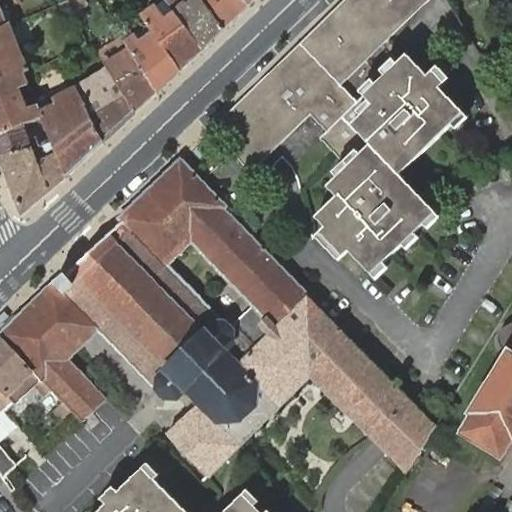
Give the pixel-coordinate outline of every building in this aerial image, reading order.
[(63,14),(74,9),(70,0),(59,5),(63,14)] [(88,5),(85,0),(69,0),(70,0),(74,9),(76,15),(88,5)] [(187,0),(165,0),(175,13),(202,50),(225,30),(200,0),(192,0),(189,2),(187,0)] [(246,0),(200,0),(225,30),(250,5),(246,0)] [(266,78),(220,122),(238,141),(230,149),(233,152),(252,172),(261,164),(268,171),(284,156),(293,166),(322,138),(349,166),(370,146),(351,127),(373,105),(365,97),(408,55),(454,10),(447,0),(346,0),(283,62),(289,67),(272,83),(266,78)] [(157,9),(144,18),(151,28),(155,34),(181,70),(202,50),(175,13),(166,21),(157,9)] [(0,82),(25,73),(26,72),(7,26),(6,26),(0,28),(0,82)] [(146,41),(155,34),(151,28),(142,34),(146,41)] [(158,92),(181,70),(155,34),(146,41),(142,34),(127,44),(131,50),(158,92)] [(126,42),(124,39),(100,54),(107,66),(126,54),(121,45),(126,42)] [(136,112),(158,92),(131,50),(127,44),(126,42),(121,45),(126,54),(107,66),(110,71),(136,112)] [(428,76),(408,55),(365,97),(373,105),(351,127),(370,146),(401,176),(465,113),(440,88),(445,84),(434,71),(428,76)] [(289,67),(283,62),(266,78),(272,83),(289,67)] [(104,142),(136,112),(110,71),(78,90),(104,142)] [(43,118),(42,115),(39,108),(27,113),(23,105),(27,103),(25,98),(21,100),(16,89),(29,83),(25,73),(0,82),(0,134),(24,125),(43,118)] [(67,176),(104,142),(78,90),(57,101),(60,107),(42,115),(43,118),(52,140),(58,155),(67,176)] [(51,192),(67,176),(58,155),(52,140),(34,149),(24,125),(0,134),(0,160),(22,216),(51,192)] [(370,146),(349,166),(328,187),(338,197),(316,217),(326,228),(321,232),(344,257),(350,252),(372,275),(436,213),(401,176),(370,146)] [(181,161),(122,218),(170,267),(192,245),(275,329),(276,330),(310,297),(224,209),(226,206),(181,161)] [(53,285),(95,328),(165,398),(178,398),(186,390),(199,403),(216,422),(239,422),(256,405),(256,383),(225,351),(233,344),(234,331),(170,267),(122,218),(121,218),(123,221),(67,276),(65,274),(53,285)] [(53,285),(0,335),(73,411),(72,411),(82,421),(105,398),(66,358),(95,328),(53,285)] [(349,337),(310,297),(276,330),(275,329),(257,346),(238,327),(234,331),(233,344),(225,351),(256,383),(256,405),(239,422),(216,422),(199,403),(166,434),(206,475),(310,375),(349,337)] [(461,433),(501,458),(511,440),(511,323),(511,324),(507,326),(502,331),(500,335),(500,343),(503,349),(508,353),(470,413),(472,415),(461,433)] [(0,335),(0,387),(12,399),(11,400),(15,403),(15,404),(35,385),(52,401),(49,404),(64,419),(72,411),(73,411),(0,335)] [(396,384),(349,337),(310,375),(312,378),(378,445),(406,473),(436,425),(415,403),(399,388),(404,383),(400,380),(396,384)] [(312,378),(310,375),(206,475),(209,479),(312,378)] [(12,399),(0,387),(0,410),(11,400),(12,399)] [(11,400),(0,410),(0,441),(17,426),(4,413),(15,403),(11,400)] [(260,511),(244,495),(226,511),(186,511),(144,468),(119,493),(114,488),(101,500),(107,505),(100,511),(260,511)] [(511,511),(511,500),(510,499),(502,511),(511,511)]
